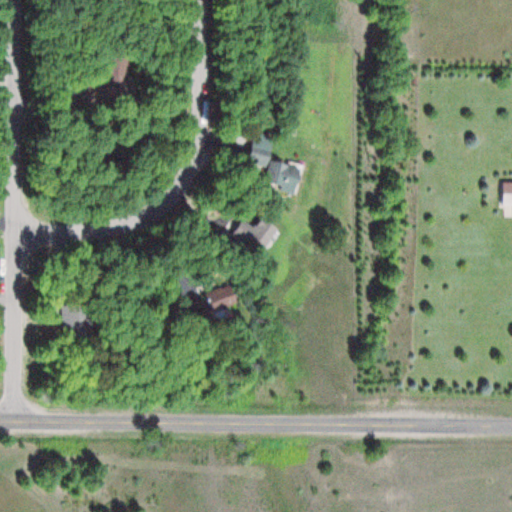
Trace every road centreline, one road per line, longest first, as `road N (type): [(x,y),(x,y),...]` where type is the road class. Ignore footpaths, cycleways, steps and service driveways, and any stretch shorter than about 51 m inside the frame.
road 1 (residential): [(511,426),(0,418)]
road 2 (residential): [(13,419),(10,0)]
road 3 (residential): [(10,234),(113,226),(168,189),(191,135),(191,0)]
